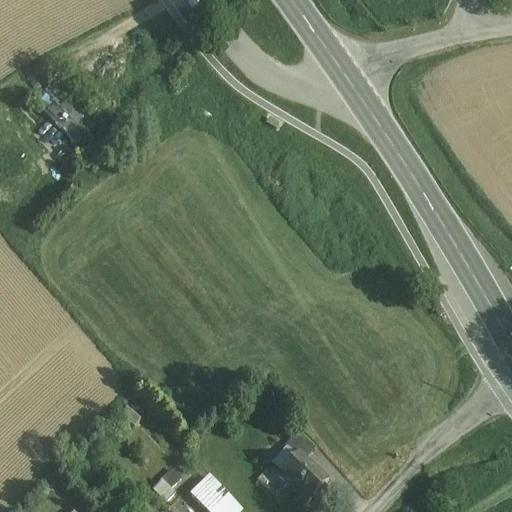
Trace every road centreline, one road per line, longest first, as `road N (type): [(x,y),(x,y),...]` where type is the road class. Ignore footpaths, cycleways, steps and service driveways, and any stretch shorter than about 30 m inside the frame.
road 1 (secondary): [(511,346),(343,73)]
road 2 (unclassified): [(375,511),(511,379)]
road 3 (unclassified): [(343,73),(511,28)]
